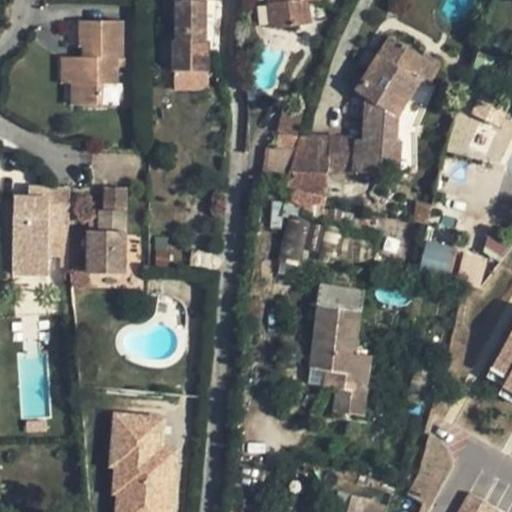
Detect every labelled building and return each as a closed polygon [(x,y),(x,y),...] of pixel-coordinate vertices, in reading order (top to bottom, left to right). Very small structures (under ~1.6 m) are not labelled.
[(174,41),(174,71),(194,71),(194,41),(206,40),(206,0),(177,0),(177,41),(174,41)] [(277,0),(278,1),(271,1),(269,2),(271,28),(311,23),(309,7),(308,1),(315,0),(277,0)] [(81,84),(81,105),(102,105),(102,91),(102,84),(117,84),(117,67),(118,58),(123,58),(123,20),(80,21),(80,46),(83,47),(92,47),(92,57),(83,57),(73,57),(73,84),(81,84)] [(439,65),(391,36),(356,91),(367,98),(365,139),(300,137),(291,171),(290,180),(288,190),(302,209),(313,219),(329,222),(331,170),(382,174),(383,165),(400,166),(401,140),(396,140),(398,116),(420,79),(429,84),(439,65)] [(83,47),(83,57),(92,57),(92,47),(83,47)] [(62,83),(73,84),(73,57),(62,56),(62,83)] [(123,58),(118,58),(117,67),(126,67),(126,59),(123,58)] [(194,71),(174,71),(174,88),(194,88),(194,71)] [(73,84),(72,105),(81,105),(81,84),(73,84)] [(482,147),(500,104),(468,90),(456,134),(482,147)] [(298,135),(304,110),(285,107),(279,131),(293,134),(298,135)] [(298,135),(293,134),(278,134),(277,147),(267,147),(263,176),(290,180),(291,171),(300,137),(300,136),(298,135)] [(15,196),(13,274),(49,275),(50,256),(50,239),(63,239),(69,239),(70,189),(35,187),(35,196),(28,197),(15,196)] [(283,200),(272,200),(271,231),(283,231),(283,200)] [(424,202),(418,223),(427,225),(433,204),(424,202)] [(125,272),(126,209),(98,210),(98,221),(99,230),(90,230),(88,288),(125,288),(125,272)] [(310,225),(310,223),(288,218),(278,256),(300,262),(304,246),(310,225)] [(99,230),(98,221),(90,220),(90,230),(99,230)] [(317,249),(322,227),(310,225),(304,246),(317,249)] [(343,229),(322,226),(322,227),(317,249),(315,257),(336,262),(343,229)] [(50,239),(50,256),(62,257),(62,249),(63,239),(50,239)] [(420,266),(450,274),(457,249),(427,241),(420,266)] [(150,275),(125,272),(125,288),(149,294),(150,275)] [(66,286),(56,287),(57,299),(67,298),(66,286)] [(320,286),(310,369),(325,371),(340,373),(337,389),(334,411),(363,416),(372,356),(356,355),(363,293),(320,286)] [(511,371),(507,380),(511,382),(511,328),(493,361),(511,371)] [(337,389),(340,373),(325,371),(323,387),(337,389)] [(120,501),(119,511),(173,511),(177,457),(164,456),(166,426),(115,425),(112,475),(117,476),(115,500),(120,501)] [(493,511),(496,507),(468,492),(457,511),(493,511)] [(378,511),(381,504),(351,495),(345,511),(378,511)]
